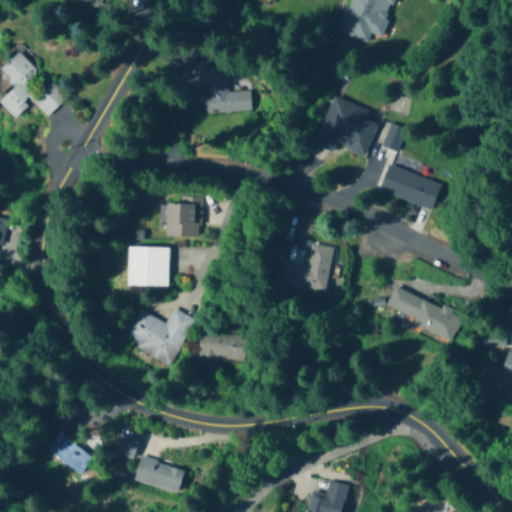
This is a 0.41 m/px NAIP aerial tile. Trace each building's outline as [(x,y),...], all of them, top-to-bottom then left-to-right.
[(79,0),(99,8),(102,0),(79,0)] [(349,0),(337,32),(372,46),(387,6),(392,8),(394,0),(349,0)] [(0,104),(14,120),(33,103),(46,118),(66,100),(50,82),(39,92),(30,81),(38,74),(18,53),(0,69),(0,72),(14,88),(0,101),(0,104)] [(250,111),(250,92),(227,93),(226,69),(200,70),(202,113),(250,111)] [(369,112),(332,97),(314,145),(333,152),(335,146),(364,157),(377,125),(366,121),(369,112)] [(381,145),(393,152),(404,133),(393,126),(381,145)] [(431,211),(440,185),(388,167),(379,193),(431,211)] [(179,205),(162,204),(161,237),(200,239),(201,197),(179,196),(179,205)] [(279,286),(325,294),(332,249),(310,245),(306,268),(282,264),(279,286)] [(168,288),(168,249),(127,249),(127,288),(168,288)] [(394,289),(383,313),(452,342),(462,317),(394,289)] [(170,366),(194,320),(172,309),(164,324),(137,310),(121,342),(170,366)] [(197,358),(244,363),(246,337),(200,333),(197,358)] [(482,351),(504,351),(504,337),(482,337),(482,351)] [(511,354),(507,352),(498,379),(511,383),(511,354)] [(73,478),(88,459),(55,433),(40,453),(73,478)] [(132,460),(138,440),(114,433),(108,454),(132,460)] [(184,468),(138,459),(133,484),(179,493),(184,468)] [(312,493),(307,511),(341,511),(347,487),(328,482),(325,496),(312,493)]
